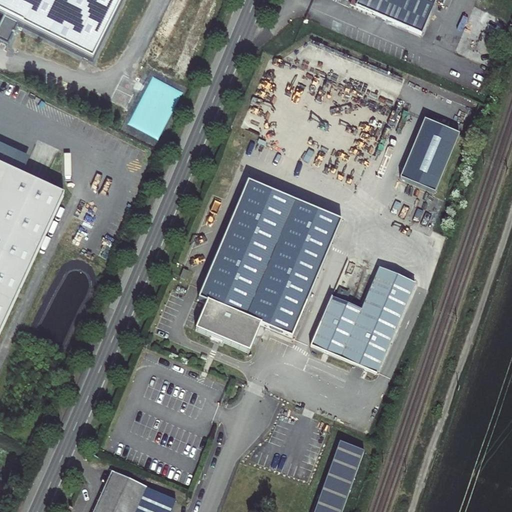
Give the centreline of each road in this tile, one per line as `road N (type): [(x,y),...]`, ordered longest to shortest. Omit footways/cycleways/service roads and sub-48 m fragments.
road 1 (primary): [(37,511),(254,0)]
road 2 (track): [(409,511),(511,211)]
